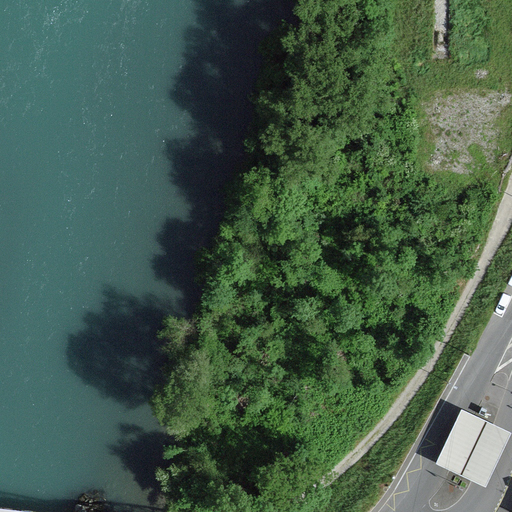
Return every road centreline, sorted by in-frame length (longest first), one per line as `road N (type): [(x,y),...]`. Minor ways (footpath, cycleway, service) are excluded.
road 1 (track): [(501,238),(397,412),(295,511)]
road 2 (secondary): [(511,309),(443,458),(405,508)]
